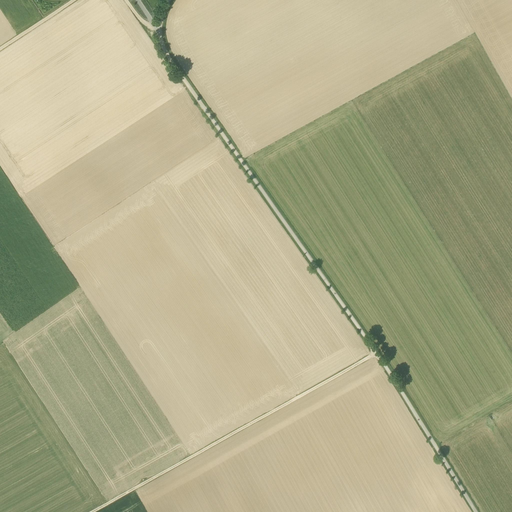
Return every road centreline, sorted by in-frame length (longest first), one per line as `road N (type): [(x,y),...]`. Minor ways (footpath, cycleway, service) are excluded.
road 1 (unclassified): [(475,511),(389,372),(167,56),(159,27),(168,0)]
road 2 (track): [(92,511),(376,353)]
